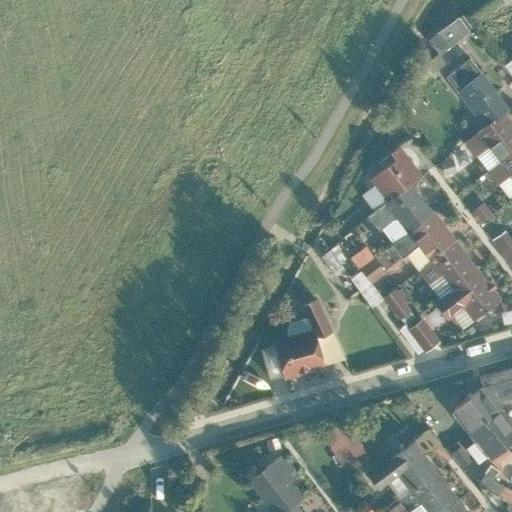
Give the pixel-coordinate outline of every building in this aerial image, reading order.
[(430,60),(437,70),(455,57),(449,49),(474,31),(462,14),(431,37),(441,51),(430,60)] [(511,110),(471,60),(445,79),(486,130),(506,115),(511,110)] [(511,154),(511,122),(506,115),(486,130),(465,143),(477,159),(488,150),(499,164),(511,154)] [(511,154),(499,164),(487,172),(499,186),(511,178),(511,179),(511,154)] [(406,155),(371,180),(387,204),(412,186),(423,177),(406,155)] [(408,236),(436,214),(412,186),(387,204),(368,218),(380,233),(396,221),(408,236)] [(457,242),(436,214),(408,236),(392,248),(403,261),(419,248),(430,263),(457,242)] [(511,231),(509,228),(495,238),(511,260),(511,231)] [(479,272),(457,242),(430,263),(421,270),(433,284),(440,279),(452,293),(479,272)] [(376,303),(386,295),(376,282),(390,271),(369,243),(353,255),(363,268),(354,275),(376,303)] [(503,301),(479,272),(452,293),(435,305),(448,322),(464,310),(475,323),(503,301)] [(400,317),(416,307),(401,285),(386,295),(400,317)] [(334,335),(317,301),(304,307),(321,341),(334,335)] [(315,333),(275,343),(285,382),(325,371),(315,333)] [(511,364),(481,374),(483,383),(454,405),(473,430),(504,409),(497,400),(511,395),(511,364)] [(511,437),(511,419),(504,409),(473,430),(490,453),(511,437)] [(357,443),(349,424),(339,428),(347,447),(357,443)] [(438,469),(415,439),(368,473),(379,488),(399,473),(410,489),(438,469)] [(283,453),(247,479),(273,511),(280,511),(296,501),(303,495),(292,480),(300,474),(283,453)] [(439,511),(460,498),(438,469),(410,489),(398,498),(409,511),(421,501),(429,511),(439,511)] [(482,483),(500,492),(507,479),(489,469),(482,483)] [(439,511),(471,511),(460,498),(439,511)] [(304,511),(296,501),(280,511),(304,511)]
